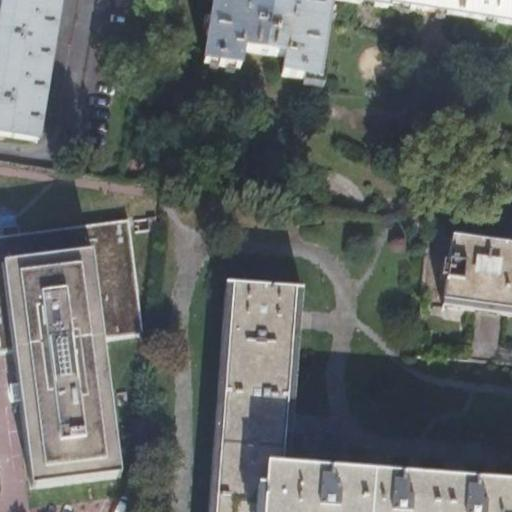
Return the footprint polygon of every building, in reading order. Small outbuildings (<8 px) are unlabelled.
[(0,0),(0,135),(14,138),(44,0),(0,0)] [(511,0),(213,0),(203,65),(239,71),(242,52),(283,59),(280,78),(316,84),(329,2),(387,11),(388,8),(511,28),(511,0)] [(124,223),(0,239),(0,357),(11,356),(28,492),(117,480),(100,343),(139,338),(124,223)] [(441,266),(439,281),(444,282),(440,307),(511,317),(511,249),(449,240),(446,267),(441,266)] [(230,286),(213,511),(511,511),(511,492),(280,476),(293,292),(230,286)]
